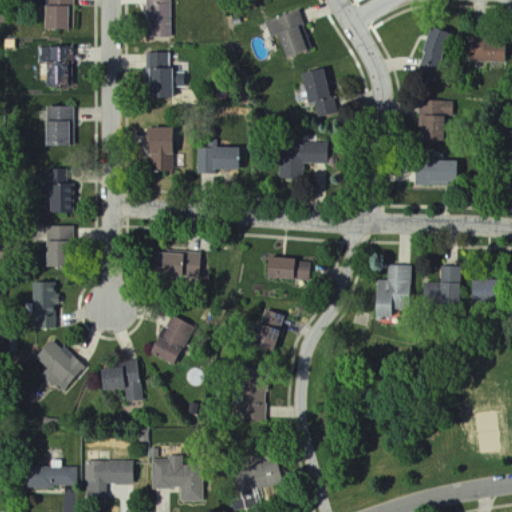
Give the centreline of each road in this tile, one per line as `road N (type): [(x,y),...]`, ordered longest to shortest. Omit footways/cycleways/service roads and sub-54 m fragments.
road 1 (residential): [(327,511),(299,412),(304,351),(340,296),(383,104),(377,64),(338,0)]
road 2 (residential): [(511,230),(115,207)]
road 3 (residential): [(114,307),(113,0)]
road 4 (residential): [(511,484),(388,511)]
